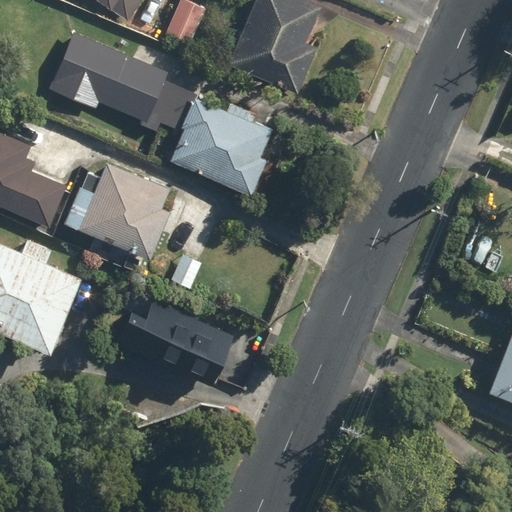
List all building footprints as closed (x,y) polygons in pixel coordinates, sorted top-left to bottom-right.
[(102,0),(131,20),(144,0),(102,0)] [(211,3),(203,0),(181,0),(167,33),(193,45),(211,3)] [(325,3),(317,0),(258,0),(231,63),(301,93),(321,45),(310,40),(325,3)] [(172,68),(77,28),(52,86),(99,106),(102,99),(151,119),(172,68)] [(276,126),(198,93),(171,156),(256,192),(271,156),(265,153),(276,126)] [(0,199),(52,222),(69,180),(34,166),(38,157),(28,153),(33,141),(0,127),(0,199)] [(82,183),(67,219),(154,254),(173,206),(166,203),(174,183),(109,156),(102,174),(90,169),(84,184),(82,183)] [(25,246),(0,236),(0,324),(54,347),(85,271),(49,257),(55,244),(30,234),(25,246)] [(198,310),(188,336),(233,353),(243,327),(198,310)] [(511,338),(492,386),(511,394),(511,338)]
